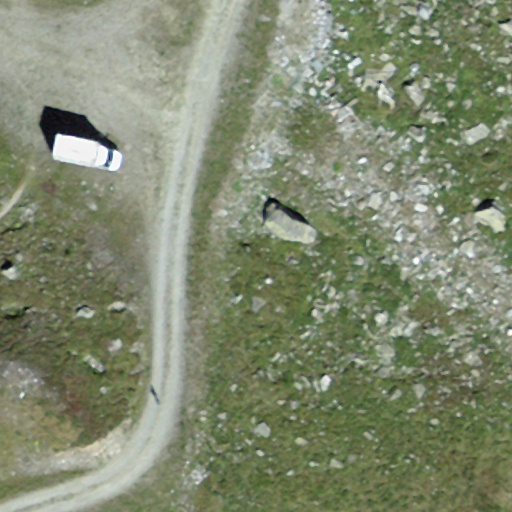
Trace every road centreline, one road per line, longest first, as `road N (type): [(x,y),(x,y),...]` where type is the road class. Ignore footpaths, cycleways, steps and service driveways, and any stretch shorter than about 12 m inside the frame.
road 1 (track): [(54,71),(142,115),(179,238),(165,380),(143,455),(64,499),(14,511)]
road 2 (track): [(224,0),(190,109),(179,238)]
road 3 (track): [(203,0),(171,28),(54,71),(0,40)]
